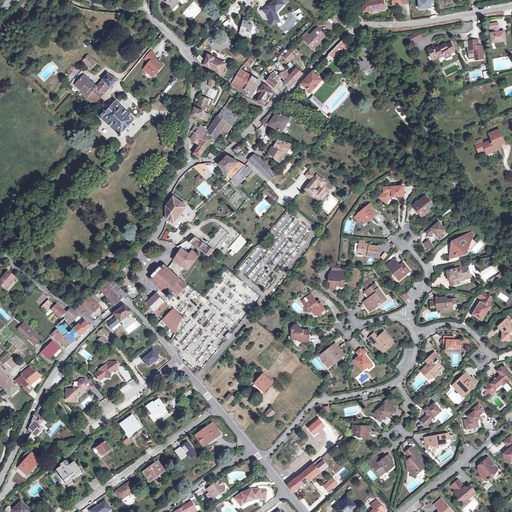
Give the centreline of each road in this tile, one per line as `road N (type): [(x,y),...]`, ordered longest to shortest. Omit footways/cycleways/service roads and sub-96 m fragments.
road 1 (tertiary): [(511,5),(357,25),(227,151)]
road 2 (tertiary): [(92,326),(42,389),(0,482)]
road 3 (residential): [(217,407),(72,511)]
road 4 (residential): [(264,459),(315,402),(396,382)]
road 5 (tertiary): [(190,163),(171,187),(153,242),(130,266),(126,299)]
road 6 (residential): [(402,511),(498,431)]
road 7 (residential): [(0,244),(10,262),(92,326)]
